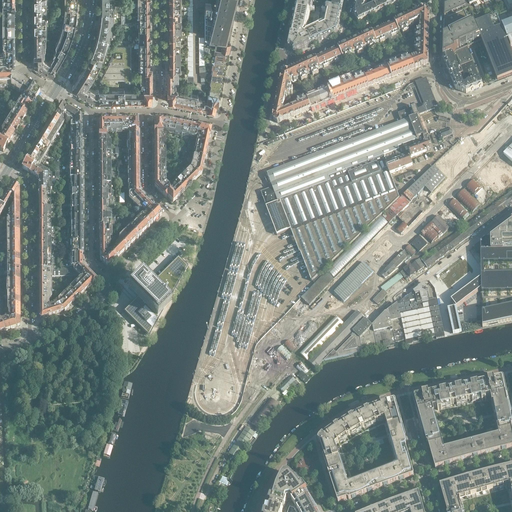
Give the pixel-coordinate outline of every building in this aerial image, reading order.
[(232,14),(235,0),(217,0),(215,10),(210,9),(212,2),(206,1),(205,8),(204,7),(204,36),(229,39),(233,15),(232,14)] [(344,0),(341,0),(321,0),(321,1),(320,6),(326,7),(342,10),(344,0)] [(383,12),(377,0),(374,0),(375,1),(376,4),(377,4),(374,5),(378,14),(383,12)] [(388,10),(384,1),(381,2),(381,1),(380,0),(377,0),(383,12),(388,10)] [(392,8),(388,0),(385,0),(384,1),(388,10),(392,8)] [(481,41),(474,25),(473,21),(471,22),(469,22),(464,11),(468,9),(463,0),(456,0),(445,5),(444,20),(444,38),(443,53),(443,58),(452,54),(467,48),(481,41)] [(480,13),(477,7),(475,3),(473,0),(467,0),(470,5),(473,4),(478,14),(480,13)] [(481,13),(476,2),(479,1),(479,0),(473,0),(475,3),(477,7),(480,13),(481,13)] [(489,9),(486,3),(485,0),(479,0),(479,1),(480,0),(483,0),(488,10),(489,9)] [(337,33),(342,10),(327,7),(326,12),(326,13),(324,23),(308,30),(307,28),(310,11),(311,11),(312,4),(298,1),(292,31),(289,44),(288,47),(295,52),(337,33)] [(150,15),(150,2),(138,2),(138,6),(137,6),(137,12),(138,12),(138,16),(139,16),(150,15)] [(125,39),(125,15),(125,13),(124,13),(124,6),(113,6),(102,5),(102,9),(101,11),(112,12),(118,12),(118,14),(121,14),(121,20),(120,23),(120,27),(119,34),(118,34),(117,39),(125,39)] [(378,14),(374,5),(370,8),(374,16),(378,14)] [(374,16),(370,8),(367,9),(366,10),(365,11),(368,19),(374,16)] [(368,19),(365,11),(363,12),(362,9),(361,10),(359,12),(363,21),(368,19)] [(429,29),(430,12),(425,9),(414,14),(418,22),(420,20),(421,22),(421,25),(420,25),(420,28),(418,27),(418,29),(419,29),(420,29),(429,29)] [(363,21),(359,12),(355,11),(354,14),(358,23),(363,21)] [(418,22),(414,14),(406,18),(410,26),(414,24),(415,26),(416,26),(415,24),(418,22)] [(484,21),(475,25),(481,41),(483,46),(496,77),(497,80),(497,81),(499,80),(511,75),(511,50),(511,47),(511,46),(511,22),(502,26),(504,30),(502,31),(497,16),(484,21)] [(111,25),(112,19),(101,17),(101,20),(100,23),(111,25)] [(410,26),(406,18),(394,23),(395,23),(399,32),(402,31),(403,34),(409,31),(407,28),(410,27),(410,26)] [(74,25),(75,22),(75,21),(65,19),(64,21),(64,22),(64,24),(63,25),(74,27),(74,25)] [(110,32),(111,26),(111,25),(100,23),(100,25),(99,27),(99,29),(110,32)] [(399,32),(395,23),(383,28),(388,37),(391,36),(392,38),(396,35),(396,34),(399,32)] [(73,30),(74,28),(74,27),(63,25),(63,26),(63,28),(62,30),(72,34),(72,33),(73,30)] [(388,37),(383,28),(372,34),(376,43),(380,41),(380,43),(385,41),(384,39),(388,37)] [(108,38),(110,32),(99,29),(98,32),(98,35),(108,38)] [(429,42),(429,29),(420,29),(419,29),(419,32),(415,32),(415,37),(415,39),(419,39),(418,42),(429,42)] [(71,37),(72,34),(62,30),(61,32),(60,35),(70,40),(71,37)] [(376,43),(372,34),(372,33),(361,39),(365,48),(368,46),(369,50),(375,47),(374,44),(376,43)] [(69,42),(70,40),(60,35),(59,38),(58,41),(67,46),(68,45),(69,43),(69,42)] [(106,44),(108,38),(98,35),(97,37),(96,41),(106,44)] [(365,48),(361,39),(350,44),(354,53),(356,52),(358,55),(364,52),(362,49),(365,48)] [(67,47),(67,46),(58,41),(56,44),(55,47),(65,52),(66,49),(67,47)] [(112,46),(106,44),(96,41),(96,42),(95,44),(94,47),(104,51),(111,53),(113,48),(111,48),(112,46)] [(428,54),(429,42),(418,42),(418,44),(415,44),(415,51),(418,51),(418,54),(419,54),(428,54)] [(354,53),(350,44),(338,49),(342,58),(345,57),(347,60),(352,57),(351,54),(354,53)] [(226,54),(227,48),(205,45),(205,52),(215,53),(226,54)] [(63,54),(65,52),(55,47),(56,48),(54,52),(54,53),(53,55),(53,56),(53,55),(56,57),(57,56),(61,58),(63,54)] [(102,57),(104,51),(94,47),(93,49),(92,52),(102,57)] [(131,75),(131,64),(131,47),(115,47),(113,54),(110,62),(104,74),(98,77),(98,81),(105,80),(106,82),(118,82),(118,80),(124,80),(124,81),(131,81),(131,75)] [(472,61),(467,48),(452,54),(443,58),(448,71),(457,67),(461,66),(472,61)] [(342,58),(338,49),(327,54),(328,56),(331,63),(334,62),(335,64),(340,62),(339,60),(342,58)] [(99,63),(102,57),(92,52),(91,55),(89,58),(99,63)] [(331,63),(328,56),(327,54),(316,60),(316,59),(320,68),(323,67),(324,69),(328,67),(327,65),(331,63)] [(428,64),(428,54),(419,54),(419,57),(418,58),(418,57),(415,58),(414,57),(411,59),(411,60),(415,69),(428,64)] [(55,68),(61,58),(57,56),(56,57),(53,55),(53,56),(53,55),(52,56),(53,57),(51,61),(53,62),(51,65),(55,68)] [(415,69),(411,60),(409,61),(407,57),(401,60),(402,63),(400,64),(403,74),(415,69)] [(40,68),(44,63),(45,61),(43,60),(42,59),(42,58),(40,58),(40,59),(34,59),(34,64),(35,66),(40,68)] [(96,69),(99,63),(89,58),(89,59),(88,61),(87,63),(96,69)] [(320,68),(316,59),(304,65),(308,74),(311,73),(312,75),(318,73),(317,70),(320,68)] [(51,75),(55,68),(51,65),(53,62),(51,61),(49,64),(45,61),(44,63),(40,68),(51,75)] [(479,79),(478,76),(473,61),(472,61),(461,66),(463,72),(466,78),(464,78),(467,84),(470,92),(483,87),(481,82),(479,79)] [(403,74),(400,64),(397,65),(395,62),(390,64),(391,68),(388,69),(392,78),(403,74)] [(96,69),(87,63),(85,66),(84,69),(93,74),(96,69)] [(308,74),(304,65),(293,70),(297,79),(300,78),(301,81),(307,78),(305,75),(308,74)] [(463,72),(461,66),(457,67),(448,71),(451,77),(460,73),(463,72)] [(223,76),(224,70),(213,68),(205,67),(205,73),(212,73),(212,74),(223,76)] [(392,78),(388,69),(385,70),(384,68),(379,70),(380,72),(377,73),(381,82),(392,78)] [(93,74),(84,69),(81,74),(90,80),(93,74)] [(297,79),(293,70),(282,75),(281,83),(289,85),(290,82),(291,81),(292,82),(297,79)] [(381,82),(377,73),(374,75),(373,73),(368,75),(368,77),(365,78),(367,82),(369,87),(381,82)] [(462,79),(460,73),(451,77),(453,83),(462,79)] [(90,80),(81,74),(77,79),(84,84),(87,85),(90,80)] [(14,90),(20,80),(14,76),(11,76),(11,88),(14,90)] [(369,87),(367,82),(365,78),(363,79),(361,76),(355,78),(356,82),(354,83),(357,92),(369,87)] [(82,87),(84,84),(77,79),(72,88),(77,91),(80,86),(82,87)] [(272,188),(261,193),(267,207),(266,207),(272,223),(274,228),(276,233),(277,236),(291,231),(300,253),(311,282),(312,282),(313,281),(392,206),(400,198),(399,198),(399,197),(398,198),(397,194),(398,193),(397,193),(396,191),(396,190),(395,189),(395,188),(394,187),(393,184),(394,184),(392,180),(390,176),(391,176),(390,175),(413,166),(410,159),(431,152),(428,144),(431,143),(429,139),(428,139),(427,140),(426,137),(427,137),(426,133),(424,134),(424,133),(422,134),(421,134),(420,131),(421,131),(420,131),(419,128),(420,128),(421,127),(420,127),(419,127),(418,125),(418,124),(417,122),(417,121),(416,119),(416,118),(418,118),(417,117),(418,117),(419,116),(419,115),(428,112),(431,110),(431,111),(431,110),(434,109),(434,107),(436,106),(437,106),(435,101),(435,102),(434,99),(434,98),(433,98),(432,95),(433,95),(432,95),(431,92),(430,89),(430,88),(430,89),(428,86),(429,85),(426,79),(416,83),(416,85),(424,103),(398,113),(402,122),(380,131),(267,174),(272,188)] [(464,86),(464,84),(463,82),(462,79),(453,83),(455,89),(464,86)] [(19,93),(25,83),(20,80),(14,90),(19,93)] [(357,92),(354,83),(351,84),(350,81),(344,83),(345,86),(342,87),(346,96),(357,92)] [(118,90),(118,83),(118,82),(106,82),(106,83),(106,90),(106,101),(118,101),(118,90)] [(25,96),(28,92),(31,86),(25,83),(19,93),(22,95),(24,95),(25,96)] [(292,95),(293,88),(290,88),(290,85),(289,85),(281,83),(278,95),(286,97),(288,97),(288,94),(292,95)] [(84,96),(88,89),(86,87),(87,85),(84,84),(82,87),(80,86),(77,91),(84,96)] [(467,84),(464,86),(455,89),(466,94),(470,92),(467,84)] [(346,96),(342,87),(339,88),(338,85),(332,88),(333,91),(330,92),(334,101),(346,96)] [(40,92),(33,88),(31,86),(28,92),(37,98),(40,92)] [(90,99),(95,91),(95,90),(93,89),(92,91),(90,89),(88,89),(84,96),(90,99)] [(152,101),(152,89),(143,89),(144,91),(144,101),(151,101),(152,101)] [(174,103),(176,91),(176,89),(167,89),(167,101),(168,101),(174,103)] [(98,101),(98,90),(95,90),(95,91),(90,99),(94,101),(98,101)] [(181,104),(183,93),(176,91),(174,103),(181,104)] [(334,101),(330,92),(327,93),(327,91),(322,93),(323,95),(319,96),(323,105),(328,104),(328,103),(334,101)] [(30,108),(37,98),(28,92),(25,96),(25,97),(23,97),(20,102),(30,108)] [(188,105),(190,94),(183,93),(181,104),(188,105)] [(195,107),(197,97),(197,95),(190,94),(188,105),(195,107)] [(217,104),(218,98),(218,96),(209,95),(208,95),(206,101),(207,102),(217,104)] [(283,109),(286,97),(278,95),(274,112),(281,114),(283,111),(282,110),(282,108),(283,109)] [(323,105),(319,96),(316,98),(315,96),(310,98),(311,100),(308,101),(311,110),(323,105)] [(202,108),(203,100),(204,99),(203,98),(197,97),(195,107),(202,108)] [(311,110),(308,101),(305,102),(303,99),(297,101),(299,104),(296,105),(296,107),(300,115),(311,110)] [(215,111),(217,104),(207,102),(206,101),(203,100),(202,108),(214,111),(215,111)] [(30,108),(20,102),(17,107),(27,113),(30,108)] [(62,117),(67,109),(61,105),(55,115),(63,119),(64,117),(62,117)] [(300,115),(296,107),(296,105),(294,105),(294,106),(291,107),(292,108),(286,111),(285,112),(288,119),(300,115)] [(27,113),(17,107),(14,113),(24,119),(27,113)] [(69,121),(74,113),(67,109),(62,117),(64,117),(69,121)] [(288,119),(285,112),(283,111),(281,114),(274,112),(273,119),(278,123),(288,119)] [(507,128),(511,122),(511,120),(502,111),(496,118),(507,128)] [(24,119),(14,113),(11,118),(21,124),(24,119)] [(81,122),(81,117),(74,113),(69,121),(73,123),(76,123),(76,122),(81,122)] [(62,122),(63,121),(63,119),(55,115),(52,120),(62,127),(63,125),(62,122)] [(21,124),(11,118),(8,123),(17,129),(21,124)] [(62,127),(52,120),(49,126),(59,132),(62,127)] [(163,134),(163,131),(163,121),(155,121),(154,121),(154,135),(163,134)] [(175,134),(177,123),(170,122),(168,133),(175,134)] [(17,129),(8,123),(4,128),(14,134),(17,129)] [(182,136),(184,125),(177,123),(175,134),(182,136)] [(189,137),(191,126),(184,125),(182,136),(189,137)] [(59,132),(49,126),(45,131),(55,137),(59,132)] [(196,138),(198,128),(191,126),(189,137),(195,139),(196,138)] [(14,134),(4,128),(2,133),(2,134),(11,139),(14,134)] [(209,139),(211,131),(198,128),(196,138),(198,138),(199,137),(209,139)] [(452,134),(452,132),(452,131),(451,130),(450,129),(450,128),(449,128),(450,129),(449,130),(448,131),(445,133),(445,132),(444,132),(439,134),(438,137),(441,139),(446,137),(446,136),(449,135),(450,135),(451,135),(452,135),(453,136),(453,135),(452,134)] [(55,137),(45,131),(42,136),(52,142),(55,137)] [(11,139),(2,134),(2,136),(2,139),(0,139),(0,140),(8,145),(11,139)] [(108,139),(108,138),(107,137),(107,136),(106,134),(104,134),(103,134),(103,136),(99,136),(99,143),(110,142),(109,142),(109,140),(108,139)] [(52,142),(42,136),(39,141),(49,147),(52,142)] [(208,146),(209,139),(199,137),(198,138),(197,144),(208,146)] [(268,146),(280,141),(279,138),(266,143),(268,146)] [(49,147),(39,141),(36,146),(46,153),(49,147)] [(206,153),(208,146),(197,144),(195,151),(206,153)] [(46,153),(36,146),(33,151),(43,158),(46,153)] [(260,148),(256,157),(260,159),(265,150),(260,148)] [(43,158),(33,151),(30,156),(40,163),(43,158)] [(205,160),(206,153),(195,151),(194,158),(205,160)] [(474,165),(483,156),(478,152),(470,160),(474,165)] [(40,163),(30,156),(26,162),(37,168),(40,163)] [(203,167),(205,160),(194,158),(192,165),(203,167)] [(42,171),(37,168),(26,162),(22,169),(35,177),(37,173),(40,175),(42,171)] [(202,174),(203,167),(192,165),(192,166),(190,169),(199,178),(202,174)] [(199,178),(190,169),(185,175),(193,183),(199,178)] [(193,183),(185,175),(180,180),(188,188),(193,183)] [(188,188),(180,180),(175,185),(183,193),(188,188)] [(474,180),(466,187),(478,199),(486,191),(474,180)] [(158,190),(165,183),(164,181),(154,181),(154,187),(158,190)] [(162,195),(168,189),(169,188),(169,187),(165,183),(158,190),(162,195)] [(183,193),(175,185),(173,184),(169,188),(168,189),(178,198),(183,193)] [(19,196),(19,190),(12,186),(7,194),(12,197),(13,197),(14,196),(19,196)] [(178,198),(168,189),(162,195),(172,204),(173,204),(178,198)] [(110,203),(110,197),(110,191),(99,191),(99,203),(110,203)] [(457,197),(472,212),(479,206),(464,191),(457,197)] [(139,201),(143,197),(140,194),(129,194),(129,193),(128,193),(128,204),(133,204),(134,203),(137,200),(139,201)] [(0,205),(4,208),(9,200),(12,197),(7,194),(0,205)] [(19,205),(19,196),(14,196),(13,197),(12,197),(9,200),(13,203),(13,205),(19,205)] [(143,207),(148,202),(143,197),(139,201),(137,200),(134,203),(139,208),(142,205),(143,207)] [(455,200),(449,205),(463,220),(469,214),(455,200)] [(148,212),(153,207),(148,202),(143,207),(142,205),(139,208),(141,210),(142,210),(143,211),(144,211),(144,210),(147,212),(148,212)] [(19,214),(19,205),(13,205),(13,208),(12,208),(9,213),(10,214),(19,214)] [(161,215),(153,207),(148,212),(147,212),(147,213),(155,221),(161,215)] [(155,221),(147,213),(148,214),(146,214),(144,217),(143,217),(141,218),(150,227),(155,221)] [(450,226),(439,215),(422,233),(433,244),(450,226)] [(150,227),(141,218),(135,224),(144,232),(150,227)] [(511,218),(511,220),(491,234),(491,238),(491,251),(511,250),(511,218)] [(397,224),(399,226),(397,229),(402,234),(408,226),(401,220),(397,224)] [(144,232),(135,224),(130,229),(138,238),(144,232)] [(138,238),(130,229),(124,235),(132,244),(138,238)] [(132,244),(124,235),(119,240),(119,241),(127,249),(132,244)] [(413,242),(421,250),(428,244),(420,236),(413,242)] [(489,236),(480,242),(481,249),(481,278),(482,289),(483,328),(511,321),(511,250),(491,251),(491,238),(491,237),(489,236)] [(127,249),(119,241),(117,243),(117,245),(116,245),(116,247),(115,247),(115,249),(121,255),(127,249)] [(480,242),(472,248),(476,253),(481,249),(480,242)] [(114,262),(121,255),(115,249),(114,249),(113,251),(111,254),(109,253),(108,256),(107,256),(114,262)] [(387,278),(407,259),(403,254),(383,273),(387,278)] [(464,255),(433,276),(445,293),(476,272),(464,255)] [(114,262),(107,256),(100,256),(100,260),(108,268),(114,262)] [(149,337),(186,264),(178,258),(151,285),(147,281),(142,276),(137,282),(136,281),(135,282),(135,283),(130,289),(134,293),(134,294),(138,298),(124,312),(134,322),(149,337)] [(420,258),(414,263),(420,270),(426,266),(420,258)] [(334,292),(345,302),(374,272),(364,262),(334,292)] [(402,273),(406,280),(419,270),(415,264),(402,273)] [(81,276),(87,271),(82,267),(72,267),(69,267),(69,277),(74,277),(75,276),(81,276)] [(96,280),(87,271),(81,276),(83,278),(84,277),(92,285),(96,280)] [(401,273),(381,287),(384,291),(379,294),(380,296),(381,296),(383,298),(389,294),(386,291),(404,278),(401,273)] [(92,285),(84,277),(83,278),(79,281),(87,289),(92,285)] [(457,308),(482,289),(481,278),(451,300),(457,308)] [(87,289),(79,281),(75,286),(83,294),(87,289)] [(445,337),(437,301),(429,303),(425,284),(398,304),(405,341),(406,344),(419,342),(418,339),(436,335),(437,339),(445,337)] [(83,294),(75,286),(70,290),(78,298),(83,294)] [(78,298),(70,290),(66,294),(74,302),(78,298)] [(74,302),(66,294),(61,299),(69,307),(74,302)] [(69,307),(61,299),(58,302),(62,313),(64,312),(69,307)] [(301,299),(295,305),(302,313),(308,307),(301,299)] [(62,313),(58,302),(56,302),(56,303),(55,303),(55,305),(54,305),(53,306),(56,315),(62,313)] [(56,315),(53,306),(51,306),(51,307),(49,307),(47,309),(46,309),(48,317),(56,315)] [(456,308),(448,309),(453,334),(462,332),(460,322),(456,308)] [(48,317),(46,309),(39,309),(40,318),(41,319),(48,317)] [(20,326),(20,319),(10,319),(9,318),(9,319),(7,320),(10,329),(20,326)] [(287,329),(294,323),(290,318),(282,324),(287,329)] [(10,329),(7,320),(1,322),(4,331),(10,329)] [(373,329),(365,331),(367,336),(368,336),(369,339),(375,338),(373,329)] [(317,354),(310,362),(316,368),(322,362),(322,361),(326,358),(323,355),(321,357),(317,354)] [(278,359),(277,357),(273,361),(276,364),(273,367),(277,372),(286,362),(280,357),(278,359)] [(435,469),(446,465),(474,457),(502,450),(511,447),(511,430),(511,426),(511,425),(511,424),(510,416),(511,416),(509,402),(504,379),(503,378),(502,378),(414,396),(414,397),(413,397),(413,398),(420,424),(423,433),(423,434),(426,433),(435,469)] [(124,382),(121,398),(129,400),(132,384),(124,382)] [(223,387),(214,385),(212,396),(220,398),(223,387)] [(32,410),(31,404),(32,404),(31,403),(31,397),(24,397),(26,418),(33,418),(32,417),(32,411),(32,410)] [(126,401),(120,400),(116,414),(123,416),(126,401)] [(349,500),(353,499),(368,492),(384,486),(400,481),(414,476),(403,439),(406,439),(406,438),(403,429),(403,428),(396,402),(395,401),(394,401),(387,403),(381,405),(375,407),(370,408),(365,411),(359,413),(354,415),(349,418),(343,422),(339,424),(334,427),(328,431),(325,434),(318,439),(319,440),(325,456),(323,457),(327,467),(338,503),(347,500),(349,500)] [(115,418),(112,430),(118,432),(122,420),(115,418)] [(111,432),(107,443),(113,445),(117,434),(111,432)] [(106,444),(103,457),(109,459),(113,446),(106,444)] [(102,458),(97,474),(103,476),(108,460),(102,458)] [(511,511),(511,466),(500,470),(483,474),(467,479),(451,483),(440,486),(447,511),(511,511)] [(317,511),(318,511),(312,501),(311,501),(309,497),(300,483),(299,484),(296,479),(295,480),(291,476),(288,474),(284,474),(282,477),(281,477),(279,482),(278,482),(276,487),(275,487),(274,491),(273,490),(272,496),(271,496),(269,502),(268,501),(267,506),(265,511),(264,511),(282,511),(283,510),(279,509),(280,506),(285,507),(287,501),(287,499),(289,499),(291,500),(292,500),(295,506),(299,504),(301,507),(297,509),(298,511),(317,511)] [(98,477),(94,491),(100,492),(104,479),(98,477)] [(91,491),(86,509),(92,510),(97,493),(91,491)] [(423,511),(419,493),(402,499),(390,504),(375,509),(368,511),(423,511)]
